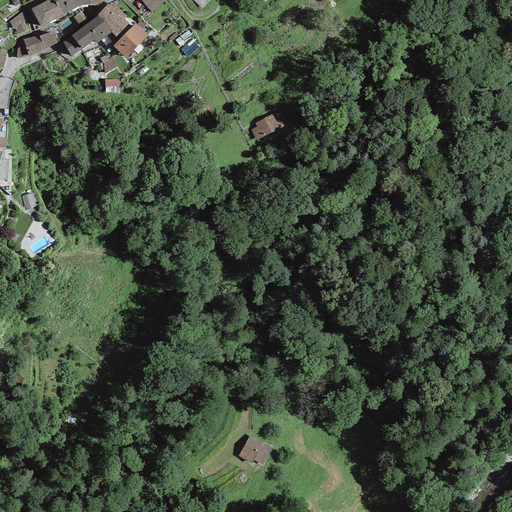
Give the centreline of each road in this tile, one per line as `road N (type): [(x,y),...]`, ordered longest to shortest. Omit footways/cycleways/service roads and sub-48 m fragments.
road 1 (track): [(176,0),(241,131)]
road 2 (residential): [(0,80),(16,63),(51,50),(108,0)]
